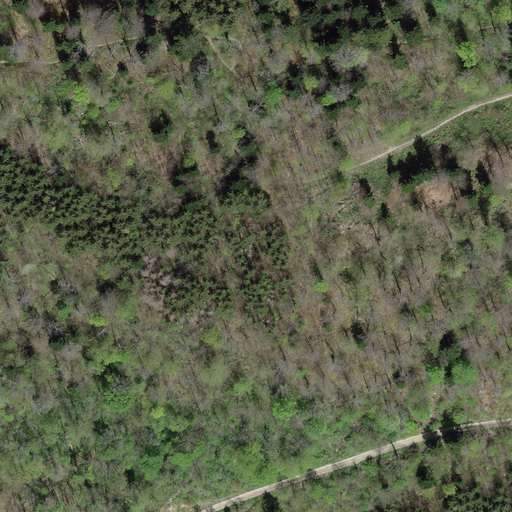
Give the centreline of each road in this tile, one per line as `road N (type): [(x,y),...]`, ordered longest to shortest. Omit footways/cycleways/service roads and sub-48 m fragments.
road 1 (track): [(243,37),(234,66),(243,80),(511,25)]
road 2 (track): [(219,511),(432,437),(511,425)]
road 3 (track): [(511,95),(369,160)]
